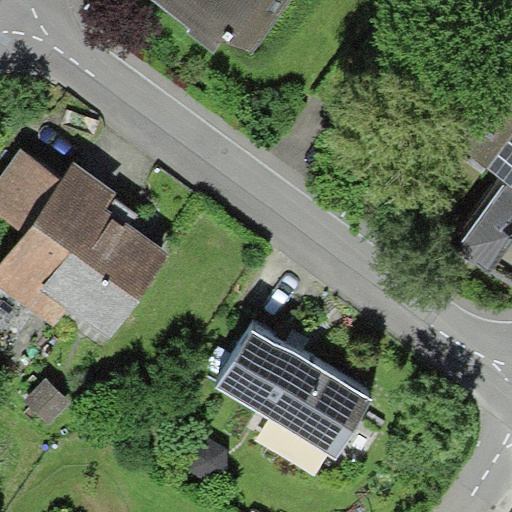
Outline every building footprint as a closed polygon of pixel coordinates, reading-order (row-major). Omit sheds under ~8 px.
[(161,0),(214,38),(224,25),(251,45),(283,0),(161,0)] [(511,89),(491,75),(444,139),(482,167),(488,159),(506,173),(453,245),(511,288),(511,89)] [(0,177),(0,203),(26,221),(0,258),(0,280),(57,318),(65,307),(107,335),(167,245),(106,205),(121,182),(72,149),(60,167),(23,143),(0,177)] [(371,391),(250,318),(213,379),(334,451),(371,391)] [(76,398),(40,375),(21,403),(57,427),(76,398)]
